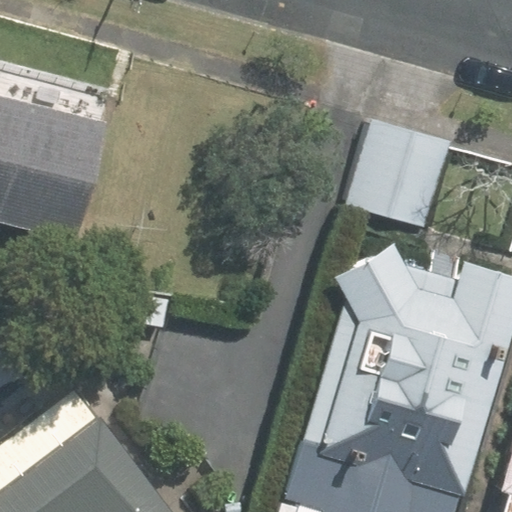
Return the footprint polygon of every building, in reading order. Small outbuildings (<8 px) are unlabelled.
[(0,220),(65,237),(96,119),(0,94),(0,220)] [(346,205),(424,228),(450,143),(372,119),(346,205)] [(318,270),(331,294),(273,497),(324,511),(441,511),(447,489),(452,491),(463,452),(496,342),(511,281),(511,272),(449,256),(445,272),(390,259),(378,237),(318,270)] [(159,288),(113,283),(108,325),(155,330),(159,288)] [(0,511),(165,511),(68,382),(0,433),(0,511)] [(511,511),(511,402),(509,415),(489,487),(497,489),(490,511),(511,511)]
